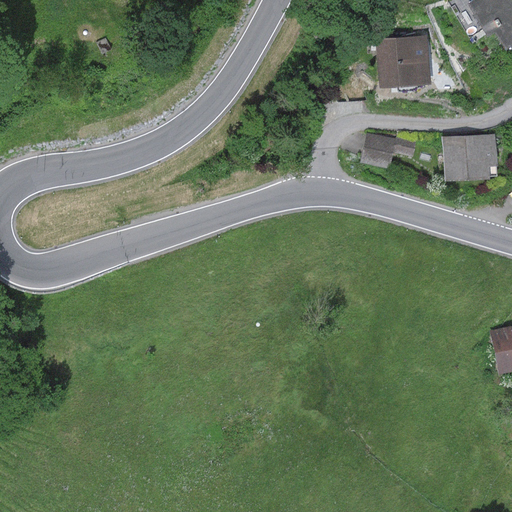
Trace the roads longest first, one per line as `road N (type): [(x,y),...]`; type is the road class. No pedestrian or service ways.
road 1 (tertiary): [(0,195),(35,173),(110,161),(166,139),(227,84),(275,0)]
road 2 (tertiary): [(317,190),(285,192),(50,268),(20,265),(0,250)]
road 3 (residential): [(511,105),(487,123),(367,119),(342,126),(329,137),(317,190)]
road 4 (tertiary): [(511,240),(317,190)]
